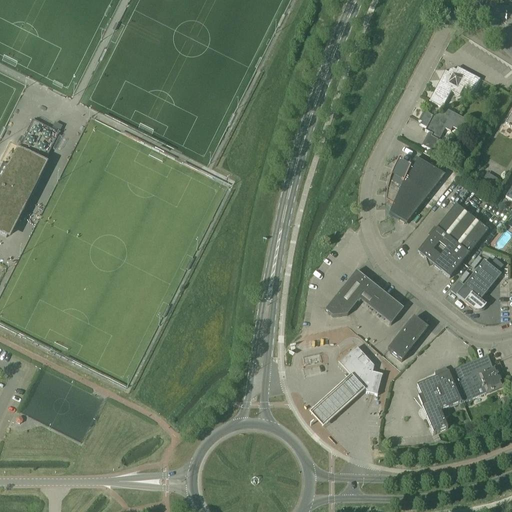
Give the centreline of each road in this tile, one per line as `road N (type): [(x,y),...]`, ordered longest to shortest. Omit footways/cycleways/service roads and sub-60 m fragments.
road 1 (residential): [(511,333),(472,338),(386,266),(370,244),(367,212),(380,147),(433,46),(449,20),(486,4)]
road 2 (secondary): [(273,268),(311,114),(356,0)]
road 3 (tertiary): [(305,506),(437,495),(511,474)]
road 4 (tertiary): [(511,453),(407,480),(309,475)]
road 5 (secondary): [(273,268),(239,425)]
road 6 (secondary): [(266,426),(273,268)]
